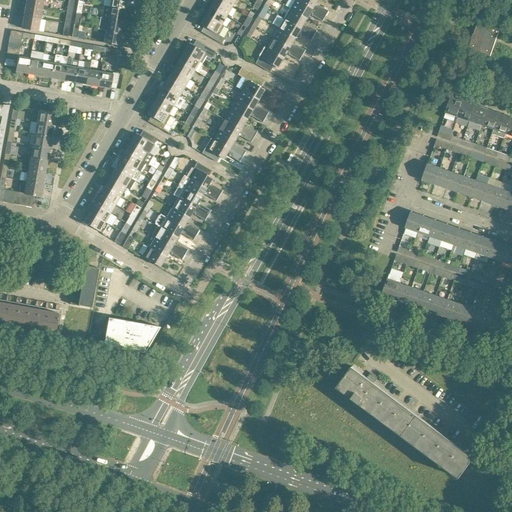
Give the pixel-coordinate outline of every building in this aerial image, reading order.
[(125,10),(126,0),(108,0),(111,1),(110,7),(125,10)] [(232,7),(219,0),(213,0),(214,1),(210,6),(227,16),(232,7)] [(297,0),(295,0),(290,9),(306,18),(310,12),(312,13),(312,15),(322,22),(325,16),(297,0)] [(297,0),(325,16),(328,11),(318,5),(316,6),(314,5),(316,0),(297,0)] [(82,7),(83,2),(78,1),(76,13),(81,14),(81,13),(87,14),(88,8),(82,7)] [(25,5),(23,17),(40,19),(42,8),(25,5)] [(104,6),(101,18),(122,22),(125,10),(110,7),(104,6)] [(227,16),(210,6),(207,12),(206,12),(205,15),(222,25),(227,16)] [(267,8),(263,6),(258,16),(261,18),(267,8)] [(284,18),(314,36),(317,31),(306,24),(305,26),(302,24),(306,18),(290,9),(284,18)] [(64,24),(70,25),(72,13),(66,12),(64,24)] [(223,26),(222,25),(205,15),(203,18),(204,18),(200,24),(204,26),(201,32),(222,44),(225,38),(219,34),(223,26)] [(247,16),(242,25),(246,27),(247,28),(252,19),(251,18),(247,16)] [(261,18),(258,16),(252,26),(255,28),(261,18)] [(38,31),(40,19),(23,17),(21,28),(38,31)] [(98,29),(106,31),(120,33),(122,22),(101,18),(100,18),(98,29)] [(278,28),(295,38),(298,32),(300,33),(300,35),(310,41),(314,36),(284,18),(278,28)] [(490,56),(500,29),(478,21),(474,34),(473,34),(471,39),(472,39),(468,49),(490,56)] [(79,26),(74,25),(72,37),(83,39),(85,31),(78,30),(79,26)] [(255,28),(252,26),(246,36),(249,38),(255,28)] [(273,38),(302,55),(305,50),(294,44),(293,45),(291,44),(295,38),(278,28),(273,38)] [(21,39),(21,37),(22,33),(11,30),(10,36),(21,39)] [(118,45),(120,33),(106,31),(103,43),(118,45)] [(10,36),(8,42),(20,44),(21,39),(10,36)] [(265,47),(284,58),(283,57),(287,51),(289,53),(288,54),(299,61),(302,55),(273,38),(267,48),(265,47)] [(209,58),(212,57),(215,52),(196,40),(192,45),(189,43),(185,49),(184,49),(183,52),(200,62),(202,63),(206,56),(209,58)] [(126,58),(126,57),(127,52),(105,47),(104,52),(104,54),(116,56),(126,58)] [(255,64),(269,72),(273,65),(277,68),(281,61),(282,61),(284,58),(265,47),(255,64)] [(200,62),(183,52),(181,55),(182,55),(178,61),(195,71),(200,62)] [(63,80),(65,65),(67,57),(55,55),(54,63),(51,78),(63,80)] [(18,57),(17,61),(16,67),(15,71),(27,74),(30,59),(18,57)] [(63,80),(74,82),(77,67),(70,66),(72,58),(67,57),(65,65),(63,80)] [(4,65),(16,67),(17,61),(5,59),(4,65)] [(27,74),(39,76),(42,61),(30,59),(27,74)] [(54,63),(42,61),(39,76),(51,78),(54,63)] [(86,84),(89,68),(90,62),(84,61),(83,69),(77,67),(74,82),(86,84)] [(195,71),(178,61),(175,67),(174,66),(172,69),(190,80),(195,71)] [(240,89),(259,100),(261,97),(260,97),(264,90),(260,88),(264,81),(241,67),(236,76),(245,81),(240,89)] [(86,84),(98,87),(100,72),(101,70),(89,68),(86,84)] [(190,80),(172,69),(171,73),(168,79),(184,88),(190,80)] [(101,70),(100,72),(98,87),(110,89),(110,88),(111,83),(117,84),(119,74),(101,70)] [(220,74),(219,73),(215,71),(212,76),(210,79),(214,82),(220,74)] [(221,77),(218,83),(215,88),(219,90),(225,79),(221,77)] [(184,88),(168,79),(164,85),(164,84),(162,87),(179,97),(184,88)] [(210,79),(204,88),(209,91),(214,82),(210,79)] [(179,97),(162,87),(160,90),(161,91),(158,96),(174,106),(179,97)] [(209,91),(204,88),(199,97),(204,100),(209,91)] [(236,100),(266,117),(269,112),(258,106),(257,107),(254,106),(258,100),(259,101),(259,100),(240,89),(242,90),(236,100)] [(174,106),(158,96),(154,102),(153,102),(152,105),(169,115),(174,106)] [(457,117),(458,117),(463,101),(452,97),(452,96),(451,97),(451,96),(445,112),(446,113),(444,118),(455,122),(457,117)] [(199,109),(204,100),(199,97),(194,105),(195,106),(199,109)] [(230,110),(247,119),(250,113),(252,115),(252,116),(262,123),(266,117),(236,100),(230,110)] [(458,117),(470,121),(475,105),(463,101),(458,117)] [(0,109),(0,115),(2,116),(7,117),(9,105),(4,104),(3,110),(0,109)] [(170,116),(169,115),(152,105),(150,108),(151,108),(147,114),(151,116),(148,121),(162,130),(167,133),(168,133),(168,132),(174,120),(175,121),(175,120),(170,117),(170,116)] [(470,121),(482,125),(487,109),(475,105),(470,121)] [(195,106),(189,115),(194,118),(199,109),(195,106)] [(207,109),(204,107),(198,117),(202,119),(205,121),(207,118),(204,116),(207,109)] [(482,125),(493,129),(499,113),(487,109),(482,125)] [(39,110),(37,122),(54,125),(56,113),(39,110)] [(225,120),(254,137),(257,132),(246,126),(245,127),(243,126),(247,119),(230,110),(225,120)] [(511,118),(499,113),(493,129),(505,134),(511,118)] [(184,124),(185,124),(189,126),(194,118),(189,115),(184,124)] [(20,119),(16,118),(11,117),(9,129),(14,130),(18,131),(20,119)] [(202,119),(198,117),(192,127),(196,129),(202,119)] [(219,129),(235,139),(239,133),(241,134),(240,136),(251,142),(254,137),(225,120),(219,129)] [(37,122),(35,134),(52,137),(54,125),(37,122)] [(196,129),(192,127),(187,136),(188,137),(188,138),(189,139),(190,140),(196,129)] [(211,138),(242,157),(246,151),(235,145),(234,146),(231,145),(235,139),(219,129),(213,139),(211,138)] [(130,142),(149,153),(157,139),(143,130),(139,136),(136,134),(132,140),(131,139),(130,142)] [(451,136),(439,131),(437,137),(449,141),(451,136)] [(35,134),(33,146),(49,149),(52,137),(35,134)] [(463,140),(451,136),(449,141),(461,145),(463,140)] [(202,153),(217,162),(220,157),(223,159),(227,153),(229,154),(229,156),(239,162),(242,157),(211,138),(202,153)] [(447,149),(448,144),(436,140),(434,145),(447,149)] [(463,140),(461,145),(473,149),(475,144),(463,140)] [(147,153),(148,154),(149,153),(130,142),(128,145),(128,146),(125,151),(142,161),(147,153)] [(460,148),(448,144),(447,149),(445,154),(450,156),(452,151),(458,153),(460,148)] [(487,148),(475,144),(473,149),(485,153),(487,148)] [(33,146),(30,157),(47,160),(49,149),(33,146)] [(458,153),(470,158),(472,152),(460,148),(458,153)] [(485,153),(497,158),(499,152),(487,148),(485,153)] [(145,163),(142,161),(125,151),(122,157),(121,157),(119,160),(137,170),(140,172),(142,168),(145,163)] [(470,158),(482,162),(484,156),(472,152),(470,158)] [(499,152),(497,158),(509,162),(511,156),(499,152)] [(482,162),(494,166),(496,160),(484,156),(482,162)] [(28,168),(28,169),(45,172),(46,168),(47,160),(30,157),(28,168)] [(180,158),(178,158),(177,158),(176,158),(175,157),(169,166),(174,169),(181,158),(180,158)] [(115,168),(115,169),(132,179),(137,170),(119,160),(117,163),(118,163),(115,168)] [(507,168),(508,165),(496,160),(494,166),(502,168),(506,170),(507,168)] [(211,171),(197,162),(193,168),(188,177),(219,196),(223,191),(212,184),(211,186),(208,184),(212,178),(208,176),(211,171)] [(435,184),(440,168),(428,163),(428,164),(422,180),(422,181),(423,181),(423,180),(435,184)] [(168,168),(163,176),(167,178),(172,170),(168,168)] [(440,168),(435,184),(447,188),(452,172),(443,168),(440,168)] [(45,172),(28,169),(26,181),(43,184),(45,172)] [(135,181),(132,179),(115,169),(111,175),(111,174),(109,177),(126,187),(130,190),(135,181)] [(160,172),(156,170),(154,175),(151,179),(155,181),(160,172)] [(447,188),(458,192),(464,176),(452,172),(447,188)] [(179,185),(184,188),(200,198),(204,192),(206,193),(206,195),(216,201),(219,196),(188,177),(185,175),(179,185)] [(163,176),(158,186),(161,188),(167,178),(163,176)] [(458,192),(470,196),(476,180),(464,176),(458,192)] [(108,181),(104,187),(121,196),(126,187),(109,177),(107,180),(108,181)] [(145,187),(146,187),(150,190),(153,185),(154,183),(155,181),(151,178),(145,187)] [(24,193),(28,194),(34,196),(41,197),(43,184),(26,181),(21,180),(19,192),(22,193),(24,193)] [(470,196),(482,200),(488,184),(476,180),(470,196)] [(482,200),(494,204),(500,188),(488,184),(482,200)] [(197,204),(200,198),(184,188),(179,185),(173,195),(178,198),(208,215),(211,210),(200,204),(199,205),(197,204)] [(116,205),(121,196),(104,187),(101,192),(100,192),(99,195),(116,205)] [(494,204),(506,208),(511,192),(500,188),(494,204)] [(34,196),(28,194),(26,206),(32,207),(34,196)] [(97,198),(94,204),(111,214),(116,205),(99,195),(97,198)] [(178,198),(173,208),(189,217),(192,211),(195,213),(194,214),(205,221),(208,215),(178,198)] [(105,223),(111,214),(94,204),(91,210),(90,210),(88,212),(105,223)] [(136,217),(141,208),(136,205),(130,214),(136,217)] [(144,218),(150,208),(146,206),(140,215),(144,218)] [(185,224),(189,217),(173,208),(167,218),(196,235),(199,230),(189,224),(187,225),(185,224)] [(406,228),(404,234),(416,238),(418,232),(423,217),(411,212),(412,211),(411,212),(405,228),(406,228)] [(84,222),(102,233),(107,224),(105,223),(88,212),(86,216),(87,216),(84,222)] [(136,217),(130,214),(125,222),(130,225),(136,217)] [(155,224),(157,225),(161,228),(177,237),(181,231),(183,232),(183,234),(193,240),(196,235),(167,218),(160,214),(155,224)] [(140,215),(135,225),(139,228),(144,218),(140,215)] [(418,232),(430,236),(435,221),(423,217),(418,232)] [(430,236),(427,243),(439,247),(440,246),(447,225),(435,221),(430,236)] [(125,234),(130,225),(125,222),(120,231),(125,234)] [(133,237),(139,228),(135,225),(129,235),(133,237)] [(161,228),(157,225),(152,235),(155,237),(185,255),(188,249),(177,243),(176,245),(174,243),(177,237),(161,228)] [(447,225),(440,246),(451,250),(454,245),(459,229),(447,225)] [(454,245),(465,249),(471,233),(459,229),(454,245)] [(125,234),(120,231),(114,241),(119,244),(125,234)] [(465,249),(477,253),(483,237),(471,233),(465,249)] [(122,246),(127,249),(134,238),(133,237),(129,235),(122,246)] [(155,237),(149,247),(167,257),(166,256),(169,251),(172,252),(171,254),(182,260),(185,255),(155,237)] [(477,253),(489,257),(495,241),(483,237),(477,253)] [(71,254),(79,255),(81,243),(72,241),(70,254),(71,254)] [(489,257),(501,261),(507,245),(495,241),(489,257)] [(501,261),(511,264),(511,247),(507,245),(501,261)] [(167,257),(149,247),(147,246),(141,256),(160,267),(164,260),(165,260),(167,257)] [(397,252),(409,256),(411,251),(399,247),(397,252)] [(423,255),(411,251),(409,256),(421,260),(423,255)] [(408,259),(396,255),(394,260),(407,264),(408,259)] [(435,259),(423,255),(421,260),(433,265),(435,259)] [(407,264),(419,269),(420,263),(408,259),(407,264)] [(447,263),(435,259),(433,265),(445,269),(447,263)] [(91,307),(98,268),(86,266),(86,265),(77,263),(70,304),(79,306),(79,305),(91,307)] [(432,267),(420,263),(419,269),(430,273),(432,267)] [(445,269),(457,273),(459,267),(447,263),(445,269)] [(430,273),(442,277),(444,271),(432,267),(430,273)] [(471,272),(459,267),(457,273),(469,277),(471,272)] [(388,279),(382,295),(395,299),(394,300),(400,283),(403,273),(392,269),(390,274),(389,274),(388,279)] [(442,277),(454,281),(456,276),(444,271),(442,277)] [(483,276),(471,272),(469,277),(481,281),(483,276)] [(454,281),(466,285),(468,280),(456,276),(454,281)] [(495,280),(483,276),(481,281),(493,285),(495,280)] [(466,285),(478,289),(480,284),(468,280),(466,285)] [(493,285),(505,289),(507,284),(495,280),(493,285)] [(406,304),(412,287),(400,283),(394,300),(395,300),(395,299),(406,303),(406,304)] [(492,288),(480,284),(478,289),(490,293),(492,288)] [(407,303),(418,307),(424,291),(412,287),(406,304),(407,304),(407,303)] [(490,293),(502,297),(504,292),(492,288),(490,293)] [(430,312),(436,296),(424,291),(418,307),(418,308),(419,308),(430,312)] [(511,294),(504,292),(502,297),(511,301),(511,294)] [(431,312),(442,316),(448,300),(436,296),(430,312),(430,313),(431,312)] [(460,304),(448,300),(442,316),(442,317),(443,316),(454,320),(460,304)] [(0,302),(0,326),(54,336),(57,321),(58,313),(0,302)] [(466,325),(472,308),(460,304),(454,320),(454,321),(454,320),(466,324),(466,325)] [(483,312),(472,308),(466,325),(466,324),(478,328),(478,329),(483,312)] [(489,333),(490,333),(495,316),(483,312),(478,329),(478,328),(490,332),(489,333)] [(507,320),(495,316),(490,333),(490,332),(502,336),(501,337),(502,337),(502,336),(508,320),(507,320)] [(150,343),(160,327),(159,327),(157,330),(149,328),(149,325),(108,318),(103,345),(144,353),(147,341),(150,341),(149,342),(150,343)] [(371,373),(368,377),(353,366),(352,366),(337,386),(338,386),(459,477),(459,478),(474,457),(473,457),(374,382),(375,380),(371,378),(373,375),(374,375),(374,374),(370,372),(371,373)]
